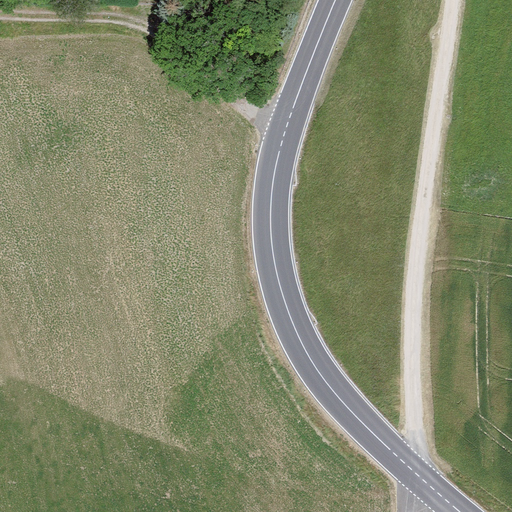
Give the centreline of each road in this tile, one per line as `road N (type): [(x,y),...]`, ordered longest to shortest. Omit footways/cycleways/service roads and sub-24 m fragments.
road 1 (tertiary): [(336,0),(282,141),(272,188),(273,254),(289,315),(318,371),(413,471)]
road 2 (track): [(413,471),(410,385),(426,170),(451,0)]
road 3 (track): [(282,141),(155,30),(103,16),(0,12)]
